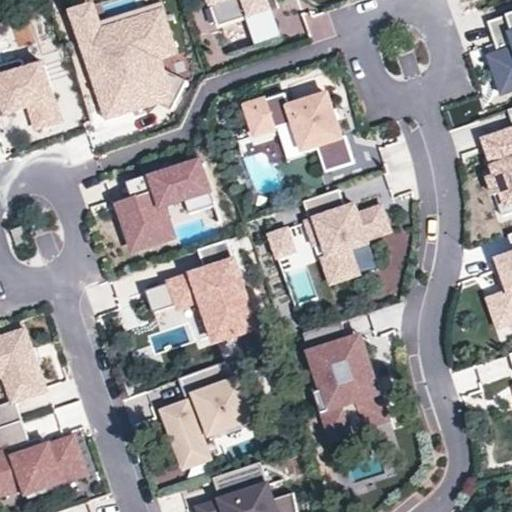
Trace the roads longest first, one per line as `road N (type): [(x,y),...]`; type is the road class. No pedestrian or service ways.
road 1 (residential): [(422,91),(439,137),(453,228),(431,340),(461,470),(450,497),(432,511)]
road 2 (residential): [(139,511),(61,282)]
road 3 (residential): [(422,91),(384,90),(370,77),(363,58),(375,25),(406,12),(437,28),(445,45),(437,80)]
road 4 (residential): [(61,282),(80,255),(61,191),(21,178),(0,190)]
